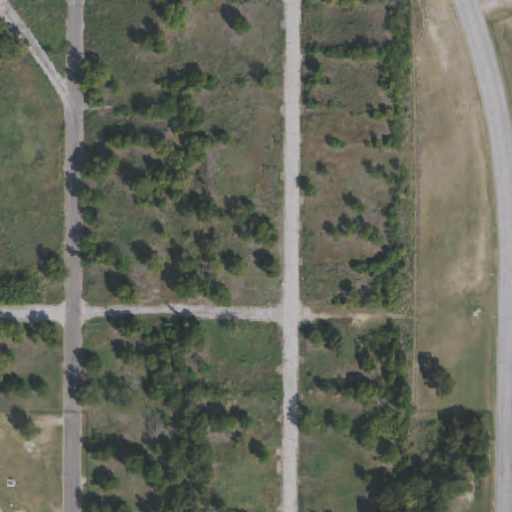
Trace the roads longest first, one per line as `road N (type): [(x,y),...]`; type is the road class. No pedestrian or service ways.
road 1 (residential): [(76,511),(79,0)]
road 2 (residential): [(294,511),(293,0)]
road 3 (residential): [(295,318),(0,312)]
road 4 (residential): [(511,243),(505,135),(469,0)]
